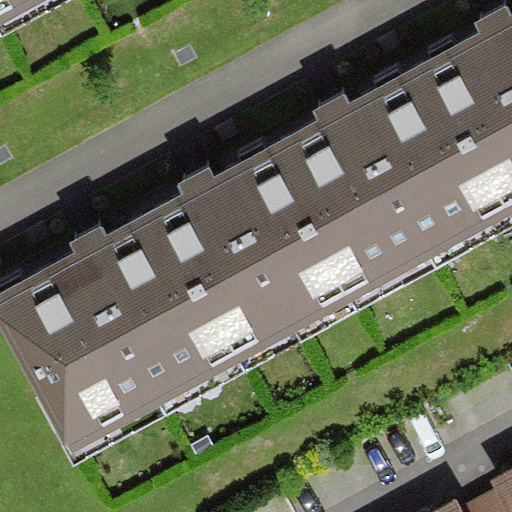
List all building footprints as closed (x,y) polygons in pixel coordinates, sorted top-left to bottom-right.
[(50,0),(0,0),(0,17),(5,26),(50,0)] [(511,203),(511,0),(428,45),(511,203)] [(356,295),(511,210),(511,203),(428,45),(267,132),(356,295)] [(244,355),(356,295),(267,132),(157,191),(244,355)] [(0,312),(73,447),(244,355),(157,191),(0,275),(0,312)] [(511,511),(511,467),(503,472),(508,482),(487,493),(497,511),(511,511)] [(497,511),(487,493),(464,506),(460,497),(431,511),(497,511)]
